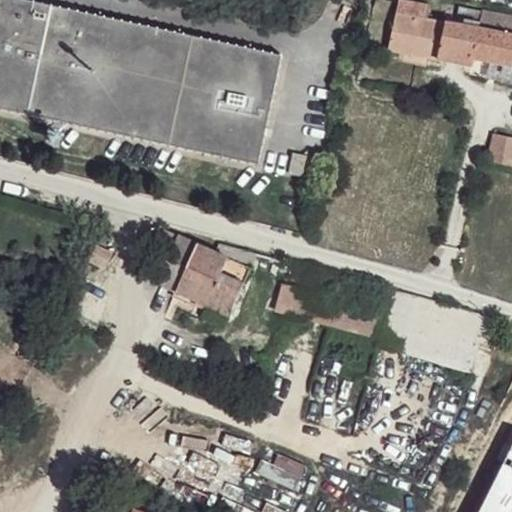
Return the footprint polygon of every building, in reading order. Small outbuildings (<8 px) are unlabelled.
[(289,78),(8,0),(0,29),(0,111),(259,184),(289,78)] [(475,63),(476,57),(511,63),(511,16),(486,12),(484,22),(445,17),(444,19),(397,9),(389,46),(475,63)] [(511,133),(491,129),(485,157),(511,162),(511,133)] [(169,231),(150,271),(164,275),(180,235),(169,231)] [(164,275),(161,282),(181,291),(203,245),(180,235),(164,275)] [(222,244),(219,251),(231,256),(253,267),(257,258),(222,244)] [(161,282),(159,286),(175,293),(231,316),(244,283),(224,274),(231,256),(219,251),(203,245),(181,291),(161,282)] [(100,248),(90,265),(105,272),(113,255),(100,248)] [(231,256),(224,274),(244,283),(253,267),(231,256)] [(335,318),(333,325),(382,339),(389,312),(288,286),(282,305),(335,318)] [(382,339),(380,347),(475,372),(483,342),(500,346),(508,317),(395,287),(389,312),(382,339)] [(175,293),(171,303),(225,327),(231,316),(175,293)] [(335,318),(282,305),(280,312),(333,325),(335,318)]
